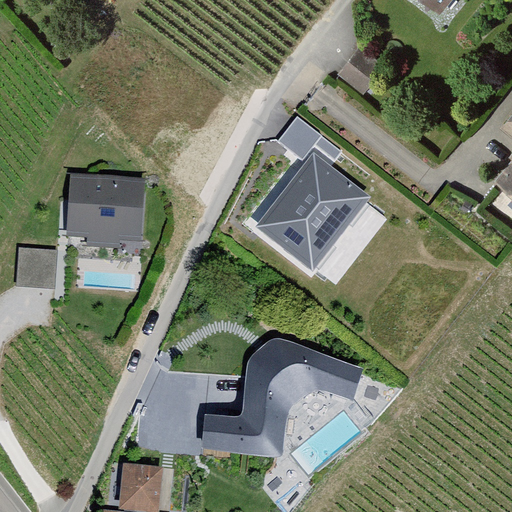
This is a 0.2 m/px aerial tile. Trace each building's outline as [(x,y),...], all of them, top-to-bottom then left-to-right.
[(421,0),(441,15),(452,0),(421,0)] [(511,109),(502,122),(511,130),(511,158),(496,177),(511,189),(511,109)] [(368,199),(312,155),(256,227),(313,271),(368,199)] [(153,184),(75,178),(71,245),(148,251),(153,184)] [(59,250),(23,248),(20,286),(57,288),(59,250)] [(300,346),(258,382),(255,425),(208,422),(206,452),(285,457),(288,410),(318,386),(356,400),(367,370),(300,346)] [(164,511),(167,467),(125,465),(122,511),(142,511),(164,511)]
